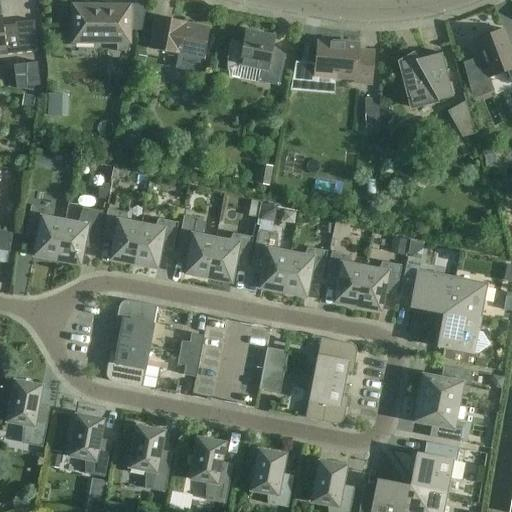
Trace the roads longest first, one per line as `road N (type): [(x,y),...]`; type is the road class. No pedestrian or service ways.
road 1 (residential): [(38,310),(60,370),(99,395),(349,442),(369,437),(394,394),(391,344),(100,284)]
road 2 (residential): [(296,0),(356,10),(436,0)]
